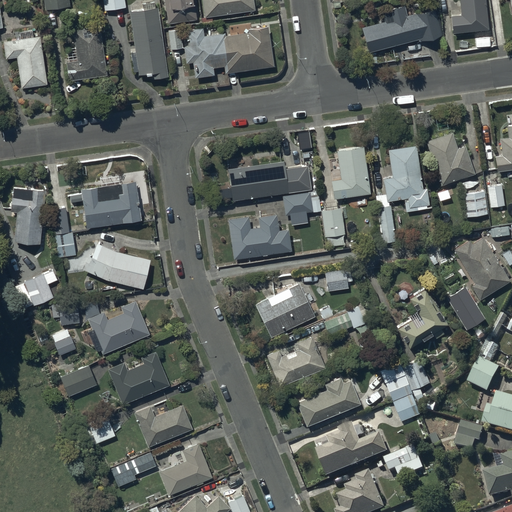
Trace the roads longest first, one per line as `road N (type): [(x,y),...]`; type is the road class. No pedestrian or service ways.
road 1 (residential): [(169,121),(189,267),(287,511)]
road 2 (residential): [(511,71),(320,98)]
road 3 (residential): [(169,121),(0,146)]
road 4 (residential): [(320,98),(169,121)]
